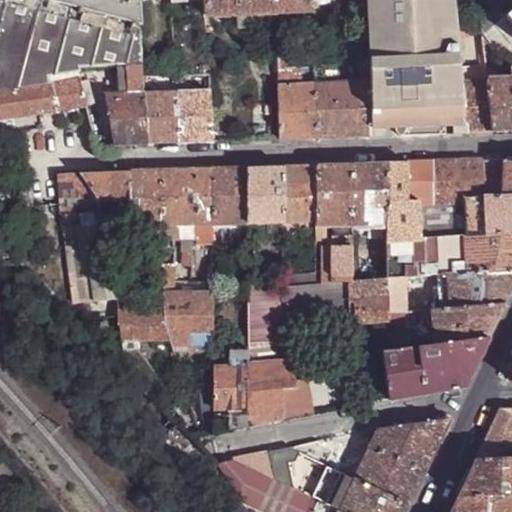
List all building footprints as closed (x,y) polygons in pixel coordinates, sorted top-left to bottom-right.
[(0,0),(0,94),(51,87),(48,78),(78,74),(80,74),(80,70),(92,69),(108,68),(126,66),(142,65),(141,51),(138,0),(0,0)] [(204,0),(204,3),(205,17),(238,16),(237,0),(204,0)] [(237,0),(238,16),(275,14),(274,0),(237,0)] [(320,0),(347,0),(348,27),(365,26),(364,0),(274,0),(275,14),(321,12),(320,0)] [(368,80),(461,78),(457,40),(457,31),(453,0),(364,0),(365,26),(366,51),(367,72),(368,80)] [(457,31),(457,40),(482,31),(481,22),(457,31)] [(142,65),(142,70),(152,69),(152,51),(141,51),(142,65)] [(358,74),(358,84),(353,84),(352,63),(312,65),(313,86),(299,87),(299,56),(277,58),(280,141),(289,141),(319,140),(354,139),(370,138),(368,80),(367,72),(359,72),(358,74)] [(146,145),(143,80),(142,71),(142,70),(142,65),(126,66),(127,93),(131,96),(104,97),(113,146),(116,147),(133,146),(146,145)] [(108,68),(92,69),(92,76),(101,74),(108,74),(108,68)] [(199,69),(200,77),(208,77),(208,68),(199,69)] [(162,79),(164,79),(164,71),(142,71),(143,80),(159,80),(162,79)] [(51,87),(80,83),(81,83),(78,74),(48,78),(51,87)] [(438,136),(467,134),(462,82),(461,78),(368,80),(370,138),(391,138),(438,136)] [(163,94),(162,79),(159,80),(143,80),(146,145),(164,145),(179,144),(176,94),(163,94)] [(511,80),(487,81),(491,133),(504,133),(511,132),(511,80)] [(479,134),(491,133),(487,81),(462,82),(467,134),(479,134)] [(80,84),(86,108),(95,106),(89,82),(80,84)] [(0,120),(75,109),(76,121),(66,123),(66,128),(71,150),(77,151),(89,152),(98,151),(97,150),(86,108),(80,84),(80,83),(51,87),(0,94),(0,120)] [(195,144),(212,143),(209,93),(176,94),(179,144),(195,144)] [(270,106),(252,104),(253,141),(272,140),(270,106)] [(89,158),(89,152),(77,151),(71,150),(66,128),(59,129),(63,156),(77,156),(77,158),(89,158)] [(456,161),(459,198),(463,198),(507,198),(503,159),(456,161)] [(511,159),(503,159),(507,198),(511,197),(511,159)] [(434,199),(453,199),(459,199),(459,198),(456,161),(431,162),(434,199)] [(431,162),(407,163),(407,199),(418,199),(418,200),(434,199),(431,162)] [(370,164),(352,164),(352,225),(388,224),(387,163),(370,164)] [(511,234),(466,236),(456,237),(421,238),(418,200),(418,199),(407,199),(407,163),(387,163),(388,224),(389,269),(389,278),(408,277),(449,275),(511,271),(511,234)] [(335,165),(317,165),(317,222),(317,226),(352,225),(352,164),(335,165)] [(299,166),(283,167),(283,223),(317,222),(317,165),(299,166)] [(263,167),(248,168),(248,224),(283,223),(283,167),(263,167)] [(227,168),(211,169),(211,225),(248,224),(248,168),(227,168)] [(186,169),(160,170),(160,227),(174,226),(180,226),(191,226),(211,225),(211,169),(186,169)] [(141,171),(129,171),(128,199),(127,226),(160,227),(160,170),(141,171)] [(114,173),(80,172),(97,197),(99,200),(128,199),(129,171),(114,173)] [(66,174),(59,174),(62,215),(102,211),(99,200),(97,197),(80,172),(66,174)] [(8,205),(8,209),(33,206),(31,177),(4,179),(8,205)] [(466,236),(511,234),(511,197),(507,198),(463,198),(466,236)] [(434,199),(418,200),(421,238),(456,237),(453,199),(434,199)] [(105,221),(102,211),(62,215),(68,256),(74,304),(115,301),(105,221)] [(317,222),(283,223),(283,236),(317,236),(317,226),(317,222)] [(160,241),(175,240),(181,240),(181,251),(184,251),(185,267),(191,267),(191,226),(180,226),(174,226),(160,227),(160,239),(160,241)] [(11,256),(14,259),(11,230),(0,230),(0,255),(10,254),(11,256)] [(333,237),(333,246),(333,247),(333,276),(353,276),(353,272),(353,237),(333,237)] [(353,282),(353,276),(333,276),(333,247),(323,247),(323,284),(333,284),(353,282)] [(213,256),(212,256),(212,267),(217,266),(224,266),(224,256),(213,256)] [(160,266),(161,284),(175,283),(175,266),(160,266)] [(353,282),(389,279),(389,278),(389,269),(353,272),(353,276),(353,282)] [(511,271),(449,275),(452,309),(504,304),(511,288),(511,271)] [(317,276),(283,278),(283,281),(283,288),(317,285),(317,276)] [(389,279),(390,315),(407,313),(410,313),(408,277),(389,278),(389,279)] [(267,423),(354,406),(346,351),(280,361),(276,327),(285,314),(350,309),(351,323),(389,321),(390,315),(389,279),(353,282),(333,284),(323,284),(317,285),(283,288),(283,281),(248,285),(248,370),(247,426),(248,426),(267,423)] [(161,284),(160,294),(175,293),(175,283),(161,284)] [(160,311),(169,342),(212,343),(212,329),(212,293),(207,292),(175,293),(160,294),(160,311)] [(223,293),(212,293),(212,329),(223,329),(223,293)] [(152,311),(160,311),(160,294),(152,294),(152,311)] [(436,346),(488,340),(496,323),(504,304),(452,309),(433,311),(436,346)] [(122,342),(169,342),(160,311),(152,311),(116,311),(122,342)] [(402,350),(402,336),(408,336),(407,313),(390,315),(389,321),(390,344),(391,352),(402,350)] [(475,367),(488,340),(436,346),(417,349),(419,370),(413,371),(410,349),(402,350),(391,352),(384,353),(390,401),(428,394),(465,388),(475,367)] [(172,353),(212,353),(212,349),(212,343),(169,342),(172,353)] [(130,377),(141,389),(142,388),(146,387),(138,352),(123,352),(127,375),(130,377)] [(212,396),(212,409),(219,409),(229,409),(230,415),(219,415),(219,421),(212,421),(212,433),(239,429),(248,427),(248,426),(247,426),(248,370),(212,370),(212,396)] [(141,389),(130,377),(106,401),(142,440),(178,427),(141,389)] [(207,434),(212,433),(212,421),(213,415),(212,409),(212,396),(202,396),(207,434)] [(511,408),(500,409),(489,432),(476,461),(511,458),(511,408)] [(378,428),(354,479),(408,506),(426,468),(447,424),(444,419),(378,428)] [(213,464),(178,427),(142,440),(171,479),(213,464)] [(344,436),(332,438),(340,446),(344,436)] [(332,438),(290,449),(341,473),(348,477),(360,451),(340,446),(332,438)] [(260,455),(231,461),(259,474),(260,455)] [(511,458),(476,461),(466,481),(459,497),(511,493),(511,458)] [(219,470),(243,504),(258,511),(338,511),(313,500),(259,474),(231,461),(213,464),(218,470),(219,470)] [(313,500),(338,511),(405,511),(408,506),(354,479),(348,477),(341,473),(334,488),(322,482),(313,500)] [(511,511),(511,493),(459,497),(452,510),(451,511),(511,511)]
